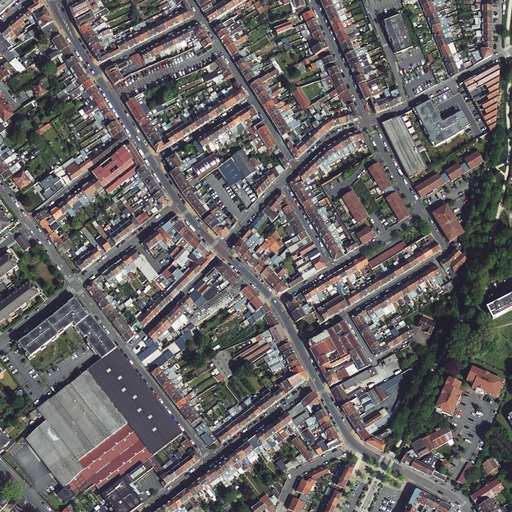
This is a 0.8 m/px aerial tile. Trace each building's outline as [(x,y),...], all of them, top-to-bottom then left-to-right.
[(0,0),(0,15),(15,2),(13,0),(0,0)] [(39,0),(37,0),(31,5),(32,7),(30,9),(28,8),(27,9),(32,14),(44,7),(39,0)] [(70,0),(67,2),(70,9),(87,0),(70,0)] [(94,0),(87,0),(70,9),(73,18),(90,10),(88,5),(91,4),(90,2),(95,0),(94,0)] [(95,1),(95,0),(90,2),(91,4),(88,5),(90,10),(98,7),(95,1)] [(177,5),(185,0),(184,0),(171,0),(167,3),(159,7),(160,10),(168,5),(170,8),(176,6),(177,5)] [(179,8),(182,7),(183,8),(188,5),(185,0),(177,5),(178,6),(179,8)] [(296,8),(296,9),(297,9),(298,13),(306,9),(302,0),(296,0),(293,1),(296,8)] [(332,0),(322,5),(324,10),(340,2),(339,0),(332,0)] [(437,0),(435,0),(422,6),(424,11),(434,7),(433,3),(438,1),(437,0)] [(213,6),(212,5),(209,1),(200,6),(204,11),(213,6)] [(228,11),(237,6),(234,1),(225,7),(228,11)] [(222,2),(214,7),(217,12),(225,7),(222,2)] [(340,2),(324,10),(327,16),(343,8),(340,2)] [(434,7),(424,11),(426,17),(446,9),(445,6),(443,7),(441,4),(434,7)] [(188,5),(183,8),(184,9),(189,18),(193,16),(194,14),(188,5)] [(257,10),(260,15),(262,13),(264,12),(264,13),(266,12),(262,7),(262,6),(257,10)] [(36,22),(48,15),(44,7),(32,14),(27,9),(22,13),(29,21),(32,24),(36,22)] [(105,9),(100,11),(98,7),(90,10),(73,18),(78,30),(92,22),(95,20),(110,13),(109,11),(108,12),(107,9),(105,9)] [(214,7),(204,13),(207,17),(217,12),(214,7)] [(220,16),(228,11),(225,7),(217,12),(220,16)] [(343,8),(327,16),(330,22),(350,12),(347,7),(343,8)] [(168,13),(170,16),(167,17),(172,27),(178,24),(173,14),(171,11),(170,8),(164,11),(166,14),(168,13)] [(189,18),(184,9),(179,11),(184,21),(189,18)] [(446,9),(426,17),(429,23),(444,16),(443,12),(447,10),(446,9)] [(179,11),(176,13),(173,14),(178,24),(184,21),(179,11)] [(217,12),(207,17),(210,22),(220,16),(217,12)] [(301,20),(303,21),(305,20),(307,23),(316,20),(312,12),(301,16),(300,18),(301,20)] [(353,18),(350,12),(330,22),(332,27),(348,20),(353,18)] [(29,21),(22,13),(15,19),(22,27),(24,25),(29,21)] [(41,29),(53,22),(48,15),(36,22),(39,26),(24,35),(23,33),(20,35),(17,37),(20,41),(22,43),(25,42),(24,41),(35,35),(42,31),(41,29)] [(398,16),(383,22),(385,27),(389,39),(390,39),(393,45),(392,45),(393,49),(395,49),(397,54),(411,49),(409,43),(410,43),(409,38),(408,38),(404,29),(405,29),(401,20),(400,21),(398,16)] [(429,23),(431,28),(439,24),(440,24),(447,22),(447,21),(451,20),(450,17),(445,19),(444,16),(429,23)] [(150,24),(151,26),(150,27),(154,36),(161,33),(156,23),(154,21),(152,17),(148,19),(150,24)] [(172,27),(167,17),(161,20),(166,30),(172,27)] [(231,18),(228,20),(224,23),(214,29),(218,34),(239,20),(237,18),(233,20),(231,18)] [(22,27),(15,19),(7,26),(14,34),(17,31),(22,27)] [(92,22),(78,30),(82,36),(104,23),(105,25),(107,24),(105,20),(103,21),(102,19),(94,25),(92,22)] [(244,24),(241,19),(239,20),(218,34),(221,39),(240,27),(244,24)] [(140,23),(142,26),(144,29),(149,39),(154,36),(150,27),(149,25),(146,20),(143,22),(140,23)] [(166,30),(161,20),(156,23),(161,33),(166,30)] [(222,20),(212,26),(214,29),(224,23),(222,20)] [(309,29),(318,25),(316,20),(307,23),(293,29),(294,31),(303,27),(304,28),(308,26),(309,29)] [(332,27),(335,33),(348,26),(347,24),(349,23),(350,23),(348,20),(332,27)] [(50,38),(59,32),(53,22),(41,29),(42,31),(47,40),(50,38)] [(107,24),(105,25),(104,23),(82,36),(87,43),(102,35),(100,31),(112,24),(110,22),(107,24)] [(142,26),(140,23),(135,26),(143,41),(149,39),(144,29),(140,31),(138,27),(142,26)] [(189,35),(190,34),(194,32),(195,33),(203,28),(200,24),(198,23),(186,29),(189,35)] [(275,33),(276,35),(277,36),(293,29),(291,23),(274,29),(274,30),(275,33)] [(354,24),(350,26),(348,26),(335,33),(337,39),(353,32),(352,29),(356,27),(354,24)] [(439,24),(431,28),(433,33),(449,27),(448,24),(440,27),(439,24)] [(308,36),(321,31),(318,25),(309,29),(305,30),(308,36)] [(14,34),(7,26),(3,30),(12,40),(16,36),(14,34)] [(133,30),(135,34),(132,35),(137,44),(143,41),(135,26),(129,28),(130,31),(133,30)] [(452,28),(451,26),(449,27),(433,33),(435,38),(453,30),(452,28)] [(239,31),(241,30),(240,27),(221,39),(226,47),(246,35),(245,32),(235,38),(233,35),(239,31)] [(198,38),(206,33),(203,28),(195,33),(192,35),(192,36),(190,37),(193,41),(194,40),(198,38)] [(189,35),(186,29),(181,32),(187,43),(190,49),(191,49),(189,43),(193,41),(190,37),(190,36),(189,35)] [(12,40),(3,30),(0,33),(0,34),(11,47),(15,44),(12,40)] [(102,35),(87,43),(90,49),(104,41),(107,39),(111,37),(112,37),(113,36),(111,30),(102,35)] [(353,32),(337,39),(340,44),(356,37),(354,35),(358,33),(357,30),(353,32)] [(454,32),(453,30),(435,38),(439,48),(451,43),(448,36),(452,34),(452,36),(456,34),(455,32),(454,32)] [(125,34),(125,35),(127,38),(132,47),(137,44),(132,35),(130,31),(129,32),(125,34)] [(309,39),(313,38),(314,40),(323,36),(321,31),(308,36),(306,37),(307,40),(309,39)] [(187,43),(181,32),(175,34),(181,46),(187,43)] [(209,38),(206,33),(198,38),(199,40),(196,43),(194,40),(193,41),(195,46),(209,38)] [(0,34),(0,55),(1,56),(2,57),(9,52),(7,50),(11,47),(0,34)] [(181,46),(175,34),(170,37),(176,49),(179,54),(184,52),(182,47),(181,46)] [(46,56),(47,55),(50,54),(66,43),(61,35),(51,41),(50,38),(47,40),(36,47),(44,60),(47,58),(46,56)] [(248,37),(246,35),(226,47),(231,56),(239,51),(235,45),(248,37)] [(313,47),(326,42),(323,36),(314,40),(305,44),(307,48),(310,46),(311,48),(313,47)] [(356,37),(340,44),(342,50),(358,43),(357,40),(360,39),(359,36),(356,37)] [(113,50),(109,51),(107,53),(104,48),(93,54),(96,57),(98,62),(102,62),(114,56),(121,53),(116,43),(114,39),(113,40),(111,37),(107,39),(109,43),(113,50)] [(176,49),(170,37),(164,40),(171,51),(173,56),(175,56),(172,50),(176,49)] [(132,47),(127,38),(121,41),(126,50),(132,47)] [(201,50),(212,43),(209,38),(195,46),(193,48),(195,51),(199,48),(201,50)] [(104,41),(90,49),(93,54),(104,48),(107,46),(109,43),(107,39),(104,41)] [(171,51),(164,40),(159,42),(166,55),(168,58),(169,58),(167,53),(171,51)] [(22,43),(20,41),(15,44),(11,47),(7,50),(9,52),(22,43)] [(126,50),(121,41),(116,43),(121,53),(126,50)] [(358,43),(342,50),(345,56),(362,48),(360,45),(362,44),(361,41),(358,43)] [(166,55),(159,42),(154,45),(158,53),(161,58),(166,55)] [(311,48),(308,49),(312,57),(328,47),(327,47),(327,46),(328,46),(326,42),(313,47),(311,48)] [(60,51),(68,47),(66,43),(50,54),(47,55),(46,56),(47,58),(44,60),(46,63),(62,53),(60,51)] [(452,43),(451,43),(439,48),(443,58),(453,54),(453,55),(456,53),(452,43)] [(158,53),(154,45),(149,47),(154,55),(158,53)] [(68,47),(60,51),(62,53),(65,59),(57,65),(51,69),(52,71),(74,57),(68,47)] [(154,55),(149,47),(145,50),(151,63),(152,65),(158,63),(154,55)] [(366,53),(363,47),(362,48),(345,56),(348,62),(363,55),(366,53)] [(488,54),(484,53),(484,54),(479,56),(478,52),(482,50),(482,48),(480,49),(476,50),(471,51),(472,54),(474,58),(476,64),(488,58),(488,54)] [(239,51),(231,56),(236,63),(246,57),(245,54),(242,49),(239,51)] [(492,49),(484,49),(484,53),(488,54),(488,58),(491,56),(493,53),(492,49)] [(151,63),(145,50),(140,52),(144,61),(147,60),(149,64),(151,63)] [(9,52),(2,57),(5,62),(16,76),(24,71),(22,68),(9,52)] [(323,55),(324,58),(317,61),(316,62),(311,64),(308,58),(297,65),(295,66),(299,75),(326,65),(335,61),(330,52),(323,55)] [(453,54),(443,58),(446,66),(455,62),(457,61),(459,60),(456,53),(453,55),(453,54)] [(253,58),(251,54),(246,57),(236,63),(239,68),(251,61),(250,60),(253,58)] [(350,67),(365,60),(363,55),(348,62),(350,67)] [(124,67),(135,61),(133,56),(105,70),(105,71),(108,76),(120,69),(124,67)] [(261,59),(259,56),(251,61),(239,68),(242,72),(257,65),(256,63),(261,59)] [(63,69),(65,72),(69,69),(79,63),(74,57),(52,71),(49,74),(50,75),(51,77),(63,69)] [(221,57),(210,64),(215,71),(226,64),(221,57)] [(365,60),(350,67),(352,72),(368,66),(365,60)] [(120,69),(108,76),(111,80),(121,74),(126,71),(137,66),(135,61),(124,67),(120,69)] [(335,61),(326,65),(328,70),(337,67),(335,61)] [(455,62),(446,66),(449,73),(457,70),(460,68),(459,65),(457,61),(455,62)] [(63,81),(82,69),(79,63),(69,69),(65,72),(62,75),(63,75),(63,76),(59,79),(62,82),(63,81)] [(209,78),(211,81),(218,76),(229,70),(226,64),(215,71),(208,75),(203,77),(205,80),(209,78)] [(451,77),(465,70),(462,64),(459,65),(460,68),(457,70),(449,73),(451,77)] [(482,71),(463,82),(468,92),(484,83),(499,75),(499,69),(496,64),(493,65),(482,71)] [(259,70),(260,69),(257,65),(242,72),(244,77),(259,70)] [(137,66),(126,71),(121,74),(111,80),(114,85),(124,79),(131,74),(137,72),(140,71),(140,70),(137,66)] [(352,72),(355,78),(370,72),(368,66),(352,72)] [(340,72),(337,67),(328,70),(320,73),(322,79),(325,78),(340,72)] [(67,87),(86,74),(82,69),(63,81),(67,87)] [(278,69),(277,70),(264,77),(250,86),(253,91),(262,85),(261,84),(271,77),(279,72),(278,69)] [(227,79),(233,76),(229,70),(218,76),(220,79),(216,82),(217,84),(222,82),(227,79)] [(250,86),(264,77),(259,70),(244,77),(250,86)] [(358,85),(362,83),(366,81),(369,80),(373,78),(374,78),(371,71),(370,72),(355,78),(358,85)] [(325,78),(328,84),(333,83),(336,89),(345,83),(340,72),(325,78)] [(72,92),(90,80),(86,74),(67,87),(64,88),(56,94),(60,99),(72,92)] [(483,116),(491,131),(495,129),(499,75),(484,83),(490,93),(486,95),(489,100),(481,104),(487,114),(483,116)] [(365,100),(369,98),(372,97),(376,95),(378,94),(381,93),(383,92),(382,90),(377,78),(374,80),(370,81),(367,82),(362,84),(359,86),(365,100)] [(81,94),(93,86),(90,80),(72,92),(74,95),(80,92),(81,94)] [(46,92),(39,81),(30,86),(36,94),(34,95),(37,99),(46,92)] [(226,82),(223,83),(231,95),(236,103),(241,100),(236,92),(233,94),(226,82)] [(233,84),(238,91),(236,92),(241,100),(245,98),(246,96),(237,82),(233,84)] [(270,84),(268,82),(262,85),(253,91),(257,96),(269,88),(268,85),(270,84)] [(339,95),(347,89),(345,83),(336,89),(339,95)] [(280,89),(276,84),(269,88),(257,96),(260,102),(278,90),(280,89)] [(84,100),(97,92),(93,86),(81,94),(84,100)] [(308,108),(312,105),(299,87),(290,90),(293,94),(296,99),(299,104),(302,108),(303,111),(305,109),(308,108)] [(383,92),(384,94),(385,96),(390,107),(395,105),(389,91),(388,87),(382,90),(383,92)] [(397,88),(389,91),(395,105),(402,102),(397,88)] [(339,95),(341,100),(343,99),(345,104),(348,106),(354,103),(347,89),(339,95)] [(224,90),(221,91),(226,98),(231,106),(236,103),(231,95),(228,97),(224,90)] [(277,94),(280,93),(278,90),(260,102),(263,106),(276,98),(279,96),(277,94)] [(218,91),(216,92),(217,94),(227,109),(231,106),(226,98),(224,100),(219,93),(218,91)] [(78,107),(83,103),(85,106),(100,97),(97,92),(84,100),(82,101),(76,105),(78,107)] [(125,103),(135,118),(149,111),(145,105),(145,104),(141,97),(146,95),(144,93),(139,95),(125,103)] [(210,94),(212,97),(216,104),(222,112),(227,109),(217,94),(213,96),(211,94),(210,94)] [(378,94),(376,95),(372,97),(379,112),(385,109),(380,98),(378,94)] [(390,107),(385,96),(380,98),(385,109),(390,107)] [(86,112),(103,102),(100,97),(85,106),(81,109),(84,114),(86,112)] [(379,112),(372,97),(369,98),(376,113),(379,112)] [(266,111),(279,103),(276,98),(263,106),(266,111)] [(214,106),(209,99),(207,100),(217,116),(222,112),(216,104),(214,106)] [(342,101),(345,107),(347,106),(353,121),(359,119),(360,117),(354,103),(348,106),(345,104),(343,99),(341,100),(342,101)] [(31,102),(23,107),(26,111),(36,104),(34,100),(31,102)] [(217,116),(207,100),(202,103),(212,119),(217,116)] [(430,100),(414,109),(429,137),(428,138),(432,144),(434,142),(436,146),(456,135),(456,134),(463,130),(463,129),(469,125),(461,111),(454,115),(455,115),(450,117),(446,120),(442,122),(439,115),(438,116),(436,112),(437,112),(430,100)] [(195,102),(196,105),(198,106),(207,122),(212,119),(202,103),(200,105),(197,101),(195,102)] [(285,106),(282,101),(279,103),(266,111),(269,116),(285,106)] [(9,104),(6,106),(3,102),(0,104),(0,114),(11,107),(9,104)] [(90,112),(92,115),(94,114),(106,106),(103,102),(86,112),(87,114),(90,112)] [(96,120),(110,111),(106,106),(94,114),(96,116),(90,120),(91,121),(89,122),(90,124),(93,122),(96,120)] [(152,109),(149,111),(135,118),(137,122),(154,114),(158,112),(161,111),(159,106),(155,108),(155,107),(152,109)] [(194,106),(192,108),(193,109),(202,125),(207,122),(198,106),(195,108),(194,106)] [(252,107),(249,106),(246,108),(252,118),(257,114),(252,107)] [(272,120),(288,111),(285,106),(269,116),(272,120)] [(347,106),(345,107),(341,109),(347,122),(353,121),(347,106)] [(10,112),(13,110),(11,107),(0,114),(0,122),(1,124),(4,122),(13,115),(10,112)] [(190,111),(187,107),(185,108),(198,128),(202,125),(193,109),(190,111)] [(326,107),(324,108),(324,109),(335,126),(340,124),(334,111),(331,112),(330,111),(329,111),(327,107),(326,107)] [(183,110),(185,113),(183,115),(193,130),(198,128),(185,108),(183,110)] [(252,118),(246,108),(240,112),(251,128),(254,126),(249,120),(252,118)] [(303,111),(305,113),(308,118),(320,137),(325,133),(313,116),(311,117),(310,115),(309,115),(305,109),(303,111)] [(322,111),(326,118),(323,120),(329,130),(335,126),(324,109),(322,111)] [(347,122),(341,109),(334,111),(340,124),(347,122)] [(99,125),(113,116),(110,111),(96,120),(93,122),(96,127),(98,126),(99,125)] [(275,125),(291,115),(288,111),(272,120),(275,125)] [(251,128),(240,112),(235,115),(241,125),(243,127),(245,126),(247,128),(251,135),(254,133),(251,128)] [(315,113),(312,114),(313,116),(325,133),(329,130),(323,120),(318,113),(315,114),(315,113)] [(391,120),(382,123),(409,178),(426,167),(418,152),(424,149),(406,117),(408,116),(407,113),(401,116),(391,120)] [(153,116),(155,115),(154,114),(137,122),(141,128),(153,119),(153,118),(154,117),(153,116)] [(179,117),(178,118),(181,121),(188,133),(193,130),(183,115),(179,117)] [(241,125),(235,115),(230,118),(239,133),(241,132),(238,127),(241,125)] [(291,115),(275,125),(278,130),(294,120),(291,115)] [(98,126),(99,128),(101,131),(116,122),(113,116),(99,125),(98,126)] [(157,119),(156,118),(153,119),(141,128),(144,133),(157,124),(154,121),(157,119)] [(239,133),(230,118),(224,122),(233,135),(235,133),(236,135),(239,133)] [(300,123),(297,118),(294,120),(278,130),(281,136),(287,132),(293,128),(299,124),(300,123)] [(306,120),(310,127),(308,128),(316,141),(320,137),(308,118),(306,120)] [(176,119),(175,120),(174,121),(184,136),(188,133),(181,121),(179,123),(176,119)] [(171,122),(170,123),(172,127),(179,139),(184,136),(174,121),(171,122)] [(265,126),(262,121),(257,124),(254,126),(251,128),(254,133),(265,126)] [(90,140),(100,134),(101,137),(119,126),(116,122),(101,131),(98,132),(89,138),(90,140)] [(159,127),(157,124),(144,133),(147,137),(160,129),(163,127),(161,124),(160,122),(158,123),(160,126),(159,127)] [(233,135),(224,122),(220,125),(229,138),(233,135)] [(40,131),(48,126),(47,123),(38,128),(40,131)] [(300,123),(299,124),(301,127),(307,136),(312,144),(316,141),(308,128),(306,129),(302,123),(300,123)] [(168,124),(167,125),(165,126),(175,142),(179,139),(172,127),(170,128),(168,124)] [(293,128),(295,131),(297,135),(307,149),(312,144),(307,136),(303,139),(300,134),(298,135),(296,131),(301,127),(299,124),(293,128)] [(229,138),(220,125),(216,127),(224,141),(229,138)] [(101,137),(100,138),(103,143),(122,131),(119,126),(101,137)] [(160,129),(164,134),(167,139),(171,145),(175,142),(165,126),(163,127),(160,129)] [(252,140),(267,130),(265,126),(254,133),(251,135),(249,136),(252,140)] [(224,141),(216,127),(212,130),(222,146),(224,144),(222,142),(224,141)] [(295,136),(299,142),(295,146),(301,154),(307,149),(297,135),(295,131),(293,128),(287,132),(289,135),(293,132),(295,136)] [(150,142),(164,134),(160,129),(147,137),(150,142)] [(222,146),(212,130),(206,134),(213,145),(216,149),(219,147),(220,150),(221,149),(222,151),(224,150),(222,146)] [(255,144),(270,135),(267,130),(252,140),(249,142),(252,146),(255,144)] [(110,144),(109,145),(113,150),(127,138),(122,131),(103,143),(86,153),(86,154),(88,157),(94,152),(101,148),(104,146),(107,144),(109,143),(110,144)] [(369,148),(358,131),(352,132),(361,145),(363,144),(365,147),(366,147),(367,149),(369,148)] [(361,145),(352,132),(346,134),(352,143),(355,142),(358,147),(359,149),(362,147),(361,145)] [(153,147),(167,139),(164,134),(150,142),(153,147)] [(213,145),(206,134),(201,137),(210,150),(212,149),(210,147),(213,145)] [(352,143),(346,134),(341,137),(349,150),(352,148),(354,150),(356,149),(352,143)] [(258,148),(273,139),(270,135),(255,144),(257,149),(258,148)] [(289,135),(283,139),(295,157),(298,158),(301,154),(295,146),(289,135)] [(210,150),(201,137),(197,140),(204,151),(206,150),(210,156),(213,154),(210,150)] [(349,150),(341,137),(336,141),(342,149),(344,153),(346,151),(347,151),(349,150)] [(153,147),(156,152),(158,152),(171,145),(167,139),(153,147)] [(273,145),(276,143),(273,139),(258,148),(261,152),(264,151),(273,145)] [(204,151),(197,140),(192,142),(200,154),(204,151)] [(344,153),(342,149),(336,141),(331,144),(336,152),(338,156),(341,154),(342,154),(344,156),(345,155),(344,153)] [(145,166),(129,142),(91,172),(95,177),(103,186),(108,194),(126,180),(145,166)] [(107,144),(104,146),(101,148),(106,155),(113,150),(109,145),(108,145),(107,144)] [(331,144),(327,146),(326,147),(334,159),(337,157),(338,156),(336,152),(331,144)] [(334,159),(326,147),(321,151),(327,160),(328,162),(334,159)] [(106,155),(101,148),(94,152),(99,160),(106,155)] [(288,163),(279,148),(273,152),(280,164),(274,167),(279,175),(288,167),(288,163)] [(233,155),(231,156),(232,157),(244,176),(245,177),(247,176),(249,174),(262,193),(266,188),(255,171),(256,171),(249,160),(248,158),(246,156),(246,155),(244,152),(243,152),(242,149),(238,152),(233,155)] [(8,155),(11,153),(10,150),(4,155),(0,157),(0,164),(10,157),(8,155)] [(321,151),(318,154),(317,155),(325,170),(327,169),(327,168),(326,163),(328,162),(327,160),(321,151)] [(99,160),(94,152),(88,157),(93,165),(99,160)] [(0,170),(17,157),(14,153),(10,157),(0,164),(0,170)] [(432,177),(423,182),(414,187),(420,197),(425,194),(426,195),(430,193),(433,191),(432,190),(437,187),(446,182),(449,180),(450,181),(456,178),(466,172),(475,167),(482,163),(476,153),(469,157),(463,160),(464,163),(461,165),(458,166),(457,164),(451,168),(444,172),(445,173),(441,174),(438,176),(437,174),(432,177)] [(83,156),(76,161),(83,172),(93,165),(88,157),(86,154),(83,156)] [(181,163),(175,154),(165,160),(173,171),(195,157),(196,156),(195,154),(188,158),(188,157),(182,161),(182,162),(181,163)] [(210,156),(208,157),(198,163),(189,169),(193,176),(178,186),(182,193),(190,187),(193,185),(198,181),(217,168),(220,166),(217,161),(213,155),(213,154),(210,156)] [(325,170),(317,155),(312,160),(321,174),(322,176),(325,175),(323,171),(325,170)] [(20,158),(18,156),(17,157),(0,170),(0,174),(1,175),(15,165),(15,164),(14,162),(20,158)] [(72,180),(83,172),(76,161),(73,157),(63,165),(72,180)] [(189,169),(198,163),(195,157),(173,171),(169,173),(173,179),(189,169)] [(224,163),(220,166),(217,168),(231,187),(239,180),(241,183),(243,186),(245,188),(246,190),(248,193),(250,195),(245,198),(248,203),(251,206),(258,198),(254,192),(253,190),(251,187),(250,185),(248,183),(247,181),(246,180),(245,177),(244,176),(232,157),(230,159),(224,163)] [(249,160),(256,171),(255,171),(266,188),(270,184),(254,160),(253,158),(251,159),(249,160)] [(256,159),(254,160),(270,184),(275,179),(279,175),(274,167),(269,170),(267,167),(264,169),(260,163),(259,163),(256,159)] [(321,174),(312,160),(307,164),(314,175),(316,178),(321,174)] [(381,167),(378,162),(368,168),(382,191),(384,190),(388,197),(386,198),(400,221),(410,215),(407,210),(408,209),(404,202),(403,203),(385,174),(387,174),(382,167),(381,167)] [(314,175),(307,164),(303,169),(308,177),(310,176),(314,182),(317,180),(316,178),(314,175)] [(5,181),(19,170),(15,165),(1,175),(5,181)] [(124,189),(148,171),(145,166),(126,180),(127,182),(122,187),(124,189)] [(189,169),(173,179),(178,186),(193,176),(189,169)] [(308,177),(303,169),(298,174),(301,178),(301,180),(303,182),(305,180),(306,179),(309,183),(311,181),(308,177)] [(57,176),(53,170),(39,181),(45,191),(43,192),(47,198),(64,186),(59,179),(57,176)] [(30,181),(23,171),(13,179),(20,189),(30,181)] [(134,188),(151,175),(148,171),(124,189),(121,191),(123,194),(133,186),(134,188)] [(247,181),(248,183),(250,185),(251,187),(253,190),(254,192),(258,198),(262,193),(249,174),(247,176),(250,179),(247,181)] [(299,179),(301,178),(298,174),(290,182),(290,184),(291,187),(299,183),(297,180),(299,179)] [(141,191),(154,180),(151,175),(134,188),(130,191),(133,194),(140,189),(141,191)] [(103,186),(95,177),(89,181),(95,189),(97,191),(103,186)] [(145,196),(158,186),(154,180),(141,191),(145,196)] [(300,180),(301,181),(299,183),(291,187),(295,193),(308,185),(305,180),(303,182),(301,180),(300,180)] [(89,194),(95,189),(89,181),(81,188),(90,199),(91,202),(96,198),(94,196),(91,198),(89,194)] [(311,191),(309,186),(308,185),(295,193),(298,198),(311,191)] [(149,200),(161,191),(158,186),(145,196),(143,198),(145,200),(142,202),(144,204),(149,200)] [(190,187),(182,193),(187,199),(195,193),(190,187)] [(90,199),(81,188),(74,193),(83,205),(87,203),(85,201),(87,200),(88,201),(90,199)] [(351,190),(341,196),(357,222),(367,216),(351,190)] [(147,210),(165,196),(161,191),(149,200),(151,203),(143,209),(145,211),(147,210)] [(198,191),(195,193),(187,199),(189,202),(194,209),(196,211),(205,205),(206,204),(200,197),(202,195),(198,191)] [(286,196),(283,192),(281,191),(273,200),(279,204),(282,201),(286,196)] [(301,204),(315,197),(311,191),(298,198),(301,204)] [(74,212),(83,205),(74,193),(65,200),(74,212)] [(167,204),(168,201),(165,196),(147,210),(148,212),(151,210),(155,214),(167,204)] [(286,196),(282,201),(283,204),(280,206),(282,209),(282,210),(290,204),(286,196)] [(305,210),(318,202),(315,197),(301,204),(305,210)] [(117,205),(123,212),(124,214),(136,229),(141,225),(136,219),(134,216),(132,214),(128,209),(124,204),(120,199),(118,201),(116,203),(117,205)] [(74,212),(65,200),(57,206),(63,214),(67,211),(71,216),(73,214),(74,215),(75,214),(74,212)] [(279,204),(273,200),(267,206),(274,211),(277,208),(280,211),(282,209),(280,206),(279,204)] [(308,215),(321,208),(318,202),(305,210),(308,215)] [(205,205),(196,211),(200,218),(214,206),(212,204),(207,208),(205,205)] [(285,215),(294,210),(290,204),(282,210),(285,215)] [(446,204),(431,213),(437,223),(438,223),(439,225),(439,226),(440,227),(440,228),(441,228),(441,229),(442,230),(443,232),(449,241),(463,233),(459,225),(446,204)] [(5,210),(2,205),(0,206),(0,235),(0,236),(8,230),(11,233),(17,228),(14,224),(13,225),(12,226),(5,217),(6,216),(7,215),(5,212),(5,210)] [(57,206),(49,212),(51,214),(56,220),(58,223),(65,217),(63,214),(57,206)] [(218,210),(216,209),(214,206),(200,218),(202,219),(206,223),(208,225),(219,216),(221,216),(222,214),(218,210)] [(274,211),(267,206),(264,209),(275,219),(278,215),(277,214),(274,211)] [(311,221),(325,213),(321,208),(308,215),(311,221)] [(264,209),(263,210),(262,212),(267,217),(269,219),(272,223),(275,219),(264,209)] [(48,216),(43,210),(34,217),(39,224),(45,219),(48,216)] [(289,222),(298,217),(294,210),(285,215),(289,222)] [(150,218),(145,212),(141,214),(136,219),(141,225),(150,218)] [(258,229),(267,217),(262,212),(252,224),(258,229)] [(314,227),(328,219),(325,213),(311,221),(314,227)] [(50,219),(47,221),(45,219),(39,224),(43,230),(50,225),(53,222),(56,220),(51,214),(48,216),(50,219)] [(136,229),(124,214),(119,218),(131,233),(136,229)] [(6,216),(5,217),(12,226),(13,225),(6,216)] [(116,218),(117,219),(114,222),(126,237),(131,233),(119,218),(118,216),(116,218)] [(181,221),(178,217),(176,216),(162,227),(166,233),(181,221)] [(219,216),(208,225),(212,230),(222,223),(224,221),(219,216)] [(237,223),(232,216),(227,219),(234,226),(237,223)] [(302,224),(298,217),(289,222),(294,229),(302,224)] [(224,221),(226,223),(224,225),(222,223),(212,230),(221,238),(223,238),(234,226),(227,219),(224,221)] [(318,232),(331,224),(328,219),(314,227),(318,232)] [(111,222),(115,227),(112,229),(121,240),(126,237),(114,222),(113,220),(111,222)] [(181,221),(166,233),(172,240),(186,227),(181,221)] [(258,229),(252,224),(247,229),(253,234),(256,232),(255,232),(258,229)] [(306,231),(302,224),(294,229),(298,236),(306,231)] [(321,238),(334,230),(331,224),(318,232),(321,238)] [(54,231),(50,225),(43,230),(48,236),(54,231)] [(110,231),(107,233),(111,237),(111,238),(116,244),(121,240),(112,229),(110,225),(107,227),(110,231)] [(350,233),(351,235),(353,238),(355,241),(358,246),(378,234),(373,226),(370,228),(368,226),(356,233),(354,230),(350,233)] [(172,240),(166,233),(162,227),(156,232),(167,245),(168,244),(171,241),(172,240)] [(175,245),(189,231),(186,227),(172,240),(171,241),(175,244),(175,245)] [(239,239),(243,241),(246,238),(248,240),(253,234),(247,229),(239,239)] [(261,275),(268,267),(266,265),(269,261),(268,261),(270,259),(274,262),(279,256),(276,253),(281,245),(285,243),(280,236),(276,230),(260,248),(247,262),(250,265),(261,275)] [(324,243),(338,235),(334,230),(321,238),(324,243)] [(52,242),(59,237),(54,231),(48,236),(52,242)] [(184,244),(193,235),(189,231),(175,245),(175,244),(167,252),(167,253),(171,257),(180,248),(179,247),(181,245),(184,244)] [(297,243),(309,236),(306,231),(298,236),(294,238),(297,243)] [(61,240),(59,237),(52,242),(57,248),(61,245),(66,241),(70,238),(65,232),(63,234),(65,236),(61,240)] [(167,245),(156,232),(152,235),(160,246),(163,249),(167,245)] [(343,240),(339,234),(338,235),(324,243),(328,249),(341,241),(343,240)] [(160,246),(152,235),(147,239),(155,250),(160,246)] [(189,257),(202,244),(193,235),(184,244),(181,245),(179,247),(180,248),(171,257),(175,261),(178,258),(184,264),(184,263),(188,259),(189,257)] [(17,241),(26,253),(32,248),(23,236),(17,241)] [(291,254),(312,242),(309,236),(297,243),(288,248),(291,254)] [(111,238),(111,237),(106,241),(111,248),(116,244),(111,238)] [(246,238),(243,241),(239,239),(232,247),(232,249),(236,252),(248,240),(246,238)] [(86,242),(88,244),(86,246),(96,260),(101,256),(89,239),(86,242)] [(106,241),(104,239),(99,243),(106,252),(111,248),(106,241)] [(155,250),(147,239),(143,242),(149,250),(150,249),(156,256),(159,254),(155,250)] [(430,241),(426,243),(433,254),(438,251),(436,248),(438,246),(434,239),(430,241)] [(252,242),(251,243),(248,240),(236,252),(242,258),(257,241),(255,240),(252,242)] [(260,241),(258,240),(257,241),(242,258),(247,262),(260,248),(257,245),(261,241),(260,240),(260,241)] [(340,249),(344,247),(341,241),(328,249),(331,255),(340,249)] [(346,246),(345,247),(346,250),(348,253),(358,246),(355,241),(346,246)] [(404,241),(368,263),(372,269),(379,265),(381,264),(381,263),(386,260),(393,256),(396,254),(401,252),(405,249),(407,248),(404,241)] [(291,254),(290,256),(297,267),(295,269),(297,272),(300,275),(303,280),(317,271),(310,259),(307,253),(316,248),(312,242),(291,254)] [(425,248),(421,251),(426,259),(433,254),(426,243),(423,245),(425,248)] [(197,256),(206,247),(202,244),(189,257),(192,261),(193,260),(197,256)] [(411,251),(419,263),(426,259),(421,251),(417,245),(414,247),(413,244),(410,246),(412,250),(411,251)] [(86,246),(85,245),(80,249),(92,263),(96,260),(86,246)] [(472,248),(466,246),(465,247),(462,256),(465,259),(467,261),(472,248)] [(66,252),(63,247),(58,251),(61,256),(66,252)] [(76,248),(78,251),(75,253),(87,267),(92,263),(80,249),(78,247),(76,248)] [(202,261),(211,252),(206,247),(197,256),(200,260),(202,261)] [(310,259),(319,254),(316,248),(307,253),(310,259)] [(462,256),(455,248),(445,258),(454,272),(464,263),(465,259),(462,256)] [(0,277),(0,278),(2,281),(7,287),(13,282),(6,273),(16,265),(10,257),(13,255),(8,249),(5,251),(6,252),(7,254),(0,258),(0,277)] [(331,255),(333,259),(336,259),(348,253),(346,250),(342,252),(340,249),(331,255)] [(133,250),(127,255),(137,267),(150,284),(155,280),(157,278),(151,270),(150,271),(139,257),(133,250)] [(71,252),(74,256),(71,258),(82,271),(87,267),(75,253),(74,251),(71,252)] [(419,263),(411,251),(408,253),(409,254),(404,257),(406,260),(411,268),(419,263)] [(214,257),(214,255),(211,252),(202,261),(200,260),(196,265),(201,270),(214,257)] [(325,264),(319,254),(310,259),(317,271),(324,267),(325,264)] [(137,267),(127,255),(121,260),(127,268),(130,272),(137,267)] [(368,263),(363,255),(357,258),(363,268),(366,266),(370,273),(373,271),(372,269),(368,263)] [(142,259),(140,256),(139,257),(150,271),(151,270),(144,262),(145,261),(143,258),(142,259)] [(274,262),(269,267),(268,267),(261,275),(266,280),(276,270),(279,267),(285,261),(279,256),(274,262)] [(184,264),(178,258),(175,261),(181,266),(184,264)] [(363,268),(357,258),(352,262),(358,271),(361,269),(364,274),(366,273),(363,268)] [(454,272),(445,258),(440,261),(449,276),(451,275),(453,279),(457,284),(458,278),(454,272)] [(127,268),(121,260),(115,265),(121,272),(127,268)] [(411,268),(406,260),(399,264),(404,272),(411,268)] [(173,263),(172,264),(180,272),(190,281),(195,275),(189,268),(184,264),(181,266),(175,261),(173,263)] [(393,263),(395,267),(391,269),(396,277),(404,272),(399,264),(397,261),(393,263)] [(225,265),(223,262),(219,262),(201,280),(206,284),(225,265)] [(358,271),(352,262),(347,265),(352,274),(355,272),(359,279),(360,278),(362,277),(360,274),(358,271)] [(196,265),(194,263),(189,268),(195,275),(201,270),(196,265)] [(381,267),(382,269),(384,273),(389,281),(396,277),(391,269),(388,271),(385,267),(384,268),(381,263),(381,264),(379,265),(381,267)] [(180,272),(172,264),(166,269),(174,276),(177,280),(184,287),(190,281),(180,272)] [(441,273),(435,264),(430,267),(436,277),(439,282),(439,283),(441,282),(442,283),(443,282),(439,275),(441,273)] [(121,272),(115,265),(108,270),(114,277),(117,275),(119,277),(120,276),(123,280),(125,278),(121,272)] [(225,265),(206,284),(210,288),(219,279),(229,268),(225,265)] [(352,274),(347,265),(342,268),(351,282),(353,280),(352,278),(354,277),(352,274)] [(286,273),(279,267),(276,270),(283,276),(286,273)] [(436,277),(430,267),(424,271),(430,280),(433,285),(439,282),(436,277)] [(227,282),(236,275),(229,268),(219,279),(223,284),(227,281),(227,282)] [(351,282),(342,268),(337,271),(342,280),(345,279),(346,281),(349,285),(352,284),(351,282)] [(174,276),(166,269),(160,274),(166,280),(172,286),(174,283),(177,280),(174,276)] [(108,270),(102,275),(105,278),(107,282),(108,283),(111,281),(114,285),(118,282),(114,277),(108,270)] [(284,278),(283,276),(276,270),(266,280),(275,289),(283,281),(284,279),(284,278)] [(342,280),(337,271),(331,274),(337,283),(338,285),(341,290),(344,288),(342,284),(344,283),(344,282),(342,280)] [(371,274),(374,279),(371,281),(376,289),(382,286),(377,278),(373,271),(370,273),(367,274),(368,276),(371,274)] [(430,280),(424,271),(419,274),(425,283),(429,289),(432,287),(428,282),(430,280)] [(384,273),(377,278),(382,286),(389,281),(384,273)] [(160,274),(157,278),(155,280),(161,286),(162,285),(166,280),(160,274)] [(337,283),(331,274),(326,277),(333,287),(335,286),(334,284),(337,283)] [(364,276),(366,279),(364,281),(371,293),(376,289),(371,281),(368,276),(367,274),(364,276)] [(425,283),(419,274),(414,277),(420,286),(424,292),(427,291),(423,285),(425,283)] [(100,278),(98,280),(97,279),(87,287),(86,289),(88,291),(98,283),(105,278),(102,275),(99,277),(100,278)] [(220,292),(240,278),(236,275),(227,282),(227,281),(223,284),(218,287),(219,289),(218,289),(220,292)] [(296,284),(303,280),(300,275),(296,278),(295,277),(291,280),(296,284)] [(333,287),(326,277),(321,280),(328,291),(333,288),(333,287)] [(361,282),(362,284),(360,286),(366,296),(371,293),(364,281),(362,277),(360,278),(362,282),(361,282)] [(420,286),(414,277),(409,280),(415,290),(418,296),(421,294),(418,288),(420,286)] [(231,299),(249,286),(240,278),(220,292),(212,298),(198,308),(196,309),(193,311),(199,319),(201,322),(231,299)] [(223,284),(219,279),(210,288),(212,292),(209,293),(212,297),(211,297),(212,298),(220,292),(218,289),(219,289),(218,287),(223,284)] [(177,280),(174,283),(172,286),(178,292),(184,287),(177,280)] [(210,288),(206,284),(201,280),(194,287),(195,289),(202,296),(210,288)] [(328,291),(321,280),(316,283),(323,294),(328,291)] [(415,290),(409,280),(403,284),(409,293),(415,302),(417,300),(416,297),(412,291),(415,290)] [(31,302),(30,301),(29,300),(38,293),(39,294),(39,296),(43,293),(38,287),(35,289),(29,281),(18,289),(14,283),(8,288),(10,291),(12,294),(21,306),(20,307),(23,310),(28,306),(28,305),(31,302)] [(291,288),(286,283),(283,281),(275,289),(278,293),(281,293),(291,288)] [(354,282),(356,286),(354,287),(361,299),(366,296),(360,286),(359,284),(356,281),(354,282)] [(98,283),(88,291),(93,298),(103,290),(100,285),(98,283)] [(323,294),(316,283),(311,286),(318,297),(323,295),(323,294)] [(349,285),(352,289),(349,291),(356,302),(361,299),(354,287),(352,284),(349,285)] [(409,293),(403,284),(398,287),(404,296),(407,302),(410,301),(407,294),(409,293)] [(338,285),(335,287),(340,296),(347,307),(351,305),(341,290),(338,285)] [(172,286),(169,289),(166,291),(173,298),(178,292),(172,286)] [(245,297),(244,296),(246,294),(247,295),(253,290),(249,286),(231,299),(235,305),(245,297)] [(318,297),(311,286),(306,290),(311,298),(313,297),(314,298),(312,300),(313,301),(318,298),(318,297)] [(404,296),(398,287),(392,291),(398,300),(402,306),(405,304),(401,298),(404,296)] [(341,290),(351,305),(356,302),(349,291),(347,293),(346,291),(344,288),(341,290)] [(202,296),(195,289),(193,292),(199,298),(202,296)] [(103,290),(93,298),(98,304),(108,296),(103,290)] [(245,304),(258,294),(253,290),(247,295),(246,294),(244,296),(245,297),(235,305),(238,309),(241,307),(245,304)] [(311,298),(306,290),(301,292),(305,298),(308,303),(310,302),(313,301),(312,300),(310,301),(309,299),(311,298)] [(10,291),(2,297),(4,300),(5,299),(14,311),(15,311),(17,314),(23,310),(20,307),(21,306),(12,294),(10,291)] [(166,291),(165,293),(160,297),(167,304),(173,298),(166,291)] [(398,300),(392,291),(387,294),(396,309),(399,307),(396,302),(398,300)] [(199,298),(193,292),(190,294),(197,301),(199,298)] [(301,298),(299,299),(296,295),(286,301),(286,305),(288,309),(301,301),(305,298),(301,292),(298,294),(301,298)] [(511,292),(511,293),(508,294),(509,296),(496,303),(495,302),(491,304),(492,305),(486,308),(491,319),(511,308),(511,292)] [(5,299),(4,300),(2,297),(0,294),(0,322),(6,318),(7,319),(8,320),(11,318),(13,318),(17,314),(15,311),(14,311),(5,299)] [(197,301),(190,294),(188,297),(194,304),(197,301)] [(267,304),(260,296),(258,294),(245,304),(253,314),(267,304)] [(396,309),(387,294),(381,297),(387,307),(391,312),(396,309)] [(188,297),(186,295),(182,299),(191,309),(194,307),(196,309),(198,308),(194,304),(188,297)] [(108,296),(98,304),(103,310),(114,302),(109,296),(108,296)] [(323,306),(330,318),(347,307),(340,296),(333,300),(328,303),(323,306)] [(75,297),(46,320),(58,335),(74,323),(80,331),(94,320),(90,314),(89,315),(75,297)] [(167,304),(160,297),(155,303),(161,310),(167,304)] [(387,307),(381,297),(376,301),(384,313),(385,315),(388,314),(384,309),(387,307)] [(137,299),(141,303),(140,304),(143,308),(146,305),(140,299),(138,298),(137,299)] [(191,309),(182,299),(179,302),(190,314),(193,311),(191,309)] [(301,301),(288,309),(291,314),(303,306),(302,304),(301,305),(300,303),(301,302),(301,301)] [(384,313),(376,301),(370,305),(377,317),(384,313)] [(114,302),(103,310),(108,317),(119,308),(114,302)] [(190,314),(179,302),(175,306),(183,314),(184,315),(187,313),(188,315),(190,314)] [(303,306),(291,314),(296,323),(314,312),(315,311),(310,302),(308,303),(303,306)] [(135,307),(133,304),(132,303),(127,308),(127,310),(128,311),(130,312),(135,307)] [(161,310),(155,303),(149,309),(156,315),(161,310)] [(261,318),(271,311),(267,304),(253,314),(252,315),(256,321),(261,318)] [(119,308),(108,317),(113,323),(123,315),(120,311),(125,307),(123,305),(119,308)] [(377,317),(370,305),(364,308),(369,316),(370,317),(372,320),(377,317)] [(183,314),(175,306),(171,310),(179,318),(183,314)] [(323,306),(315,311),(314,312),(319,320),(317,322),(318,325),(330,318),(323,306)] [(368,316),(369,316),(364,308),(352,315),(352,317),(355,322),(367,315),(368,316)] [(150,321),(156,315),(149,309),(143,314),(150,321)] [(179,318),(171,310),(167,314),(175,322),(177,325),(181,320),(179,318)] [(128,311),(127,312),(123,315),(113,323),(118,330),(125,324),(123,320),(131,314),(130,312),(128,311)] [(135,321),(137,323),(139,322),(144,327),(150,321),(143,314),(140,311),(134,317),(136,319),(135,321)] [(261,318),(263,321),(266,319),(272,327),(279,324),(271,311),(261,318)] [(175,322),(167,314),(163,318),(171,326),(175,322)] [(188,315),(185,316),(192,323),(194,321),(188,315)] [(367,315),(355,322),(358,327),(366,322),(364,320),(370,317),(369,316),(368,316),(367,315)] [(436,323),(422,316),(417,326),(425,330),(424,331),(431,334),(436,323)] [(171,326),(163,318),(159,322),(167,330),(171,326)] [(46,320),(18,341),(30,356),(58,335),(46,320)] [(116,347),(94,320),(80,331),(101,359),(116,347)] [(310,349),(316,360),(331,352),(333,356),(331,357),(333,360),(339,357),(348,352),(360,345),(345,320),(327,331),(331,338),(310,349)] [(369,321),(369,320),(366,322),(358,327),(360,332),(368,327),(367,325),(373,322),(372,320),(369,321)] [(129,325),(128,326),(125,324),(118,330),(122,336),(130,330),(133,327),(136,324),(137,323),(135,321),(130,327),(129,325)] [(404,321),(399,323),(399,324),(408,338),(412,335),(404,321)] [(139,322),(137,323),(136,324),(141,330),(144,327),(139,322)] [(167,330),(159,322),(155,326),(162,335),(167,330)] [(259,334),(256,335),(258,340),(257,340),(260,345),(262,344),(266,341),(268,344),(285,334),(279,324),(272,327),(263,332),(259,334)] [(399,324),(395,327),(396,329),(403,341),(408,338),(399,324)] [(372,326),(372,325),(368,327),(360,332),(363,337),(376,330),(377,331),(378,330),(377,328),(375,325),(372,326)] [(162,335),(155,326),(151,330),(160,341),(164,337),(162,335)] [(135,330),(133,327),(130,330),(122,336),(128,342),(138,333),(135,330)] [(403,341),(396,329),(391,332),(399,343),(403,341)] [(151,330),(147,334),(147,335),(150,338),(152,341),(154,343),(157,340),(160,344),(162,343),(160,341),(151,330)] [(180,337),(183,340),(184,341),(193,334),(189,330),(185,333),(180,337)] [(378,330),(377,331),(376,330),(363,337),(366,341),(377,335),(378,336),(381,335),(378,330)] [(310,349),(331,338),(327,331),(309,341),(308,344),(310,349)] [(399,343),(391,332),(387,335),(394,346),(399,343)] [(287,338),(285,334),(268,344),(271,349),(277,345),(277,344),(287,338)] [(383,334),(381,335),(384,340),(387,345),(390,349),(394,346),(387,335),(384,336),(383,334)] [(381,335),(378,336),(377,335),(366,341),(369,346),(380,340),(381,341),(384,340),(381,335)] [(176,340),(175,341),(177,345),(180,348),(182,351),(184,349),(188,346),(186,343),(184,341),(183,340),(180,337),(176,340)] [(145,342),(147,345),(149,347),(146,350),(143,352),(141,354),(138,356),(143,362),(145,360),(148,358),(151,355),(154,353),(156,351),(159,349),(154,343),(152,341),(150,338),(145,342)] [(269,354),(289,343),(287,338),(277,344),(277,345),(271,349),(265,353),(267,355),(269,354)] [(384,340),(381,341),(380,340),(369,346),(372,351),(383,345),(384,347),(387,345),(384,340)] [(230,357),(238,370),(248,363),(265,353),(271,349),(268,344),(266,341),(262,344),(260,345),(255,348),(252,343),(230,357)] [(267,363),(293,350),(289,343),(269,354),(267,355),(270,358),(266,360),(267,363)] [(360,345),(348,352),(359,371),(371,364),(360,345)] [(387,345),(384,347),(383,345),(372,351),(374,356),(377,356),(390,349),(387,345)] [(37,410),(42,417),(46,421),(75,460),(83,470),(94,484),(108,502),(115,511),(129,511),(142,503),(129,486),(133,483),(153,467),(147,460),(152,456),(157,453),(162,449),(167,445),(172,441),(176,438),(182,433),(116,347),(101,359),(86,371),(85,372),(58,393),(53,397),(37,410)] [(176,361),(181,357),(182,358),(188,354),(184,349),(182,351),(174,357),(173,358),(176,361)] [(231,374),(237,371),(238,370),(230,357),(225,349),(208,357),(212,362),(214,366),(215,367),(219,373),(223,379),(226,378),(231,374)] [(269,368),(296,355),(293,350),(267,363),(264,364),(265,367),(268,366),(269,368)] [(172,354),(170,351),(165,355),(166,356),(165,357),(166,358),(168,361),(171,359),(173,358),(174,357),(172,354)] [(331,357),(333,356),(331,352),(316,360),(320,367),(333,360),(331,357)] [(324,374),(333,369),(336,368),(336,369),(338,368),(337,367),(344,364),(345,367),(349,373),(348,374),(349,375),(349,376),(359,371),(348,352),(339,357),(333,360),(320,367),(324,374)] [(390,356),(383,360),(386,365),(392,361),(395,359),(393,354),(390,356)] [(282,369),(299,360),(296,355),(269,368),(272,373),(282,369)] [(273,377),(274,380),(287,373),(301,366),(299,360),(282,369),(283,371),(278,373),(279,374),(273,377)] [(419,372),(422,366),(420,363),(412,367),(409,369),(412,371),(411,374),(409,377),(408,381),(406,384),(405,387),(403,391),(401,394),(400,398),(398,401),(397,404),(395,407),(394,410),(393,411),(392,414),(391,412),(389,409),(386,411),(385,408),(382,410),(379,412),(380,413),(382,417),(385,416),(388,414),(391,418),(394,424),(396,421),(400,412),(401,410),(402,409),(403,405),(405,402),(406,399),(408,395),(409,392),(411,388),(412,385),(414,382),(416,378),(417,375),(419,372)] [(341,375),(343,378),(349,375),(348,374),(349,373),(345,367),(344,364),(337,367),(338,368),(339,371),(338,371),(335,373),(337,377),(341,375)] [(163,365),(160,367),(157,369),(155,371),(152,373),(156,378),(167,370),(168,371),(170,369),(172,368),(171,366),(166,369),(163,365)] [(286,380),(304,371),(301,366),(287,373),(289,377),(285,379),(286,381),(286,380)] [(347,389),(355,384),(356,386),(377,374),(373,367),(342,383),(345,389),(347,389)] [(497,378),(498,378),(473,367),(467,380),(475,383),(473,387),(483,392),(484,390),(487,392),(486,393),(490,395),(491,394),(498,397),(504,381),(497,378)] [(170,369),(168,371),(167,370),(156,378),(159,382),(173,372),(170,369)] [(326,378),(335,373),(333,369),(324,374),(326,378)] [(306,379),(307,376),(304,371),(286,380),(293,389),(306,379)] [(162,387),(176,376),(173,372),(159,382),(162,387)] [(335,373),(326,378),(330,385),(343,378),(341,375),(337,377),(335,373)] [(388,381),(385,382),(382,384),(369,392),(361,397),(358,400),(363,407),(365,410),(386,398),(386,397),(389,396),(386,390),(389,388),(391,386),(394,385),(397,383),(400,381),(403,379),(402,373),(397,376),(394,377),(391,379),(388,381)] [(176,376),(162,387),(166,392),(178,382),(176,380),(181,376),(179,374),(176,376)] [(458,391),(462,384),(449,378),(438,402),(435,409),(451,417),(454,410),(456,406),(455,405),(456,402),(458,403),(462,393),(458,391)] [(178,382),(166,392),(169,396),(181,386),(180,384),(184,381),(182,379),(178,382)] [(286,380),(286,381),(280,384),(287,393),(293,389),(286,380)] [(276,388),(274,390),(276,392),(274,393),(269,388),(268,389),(277,401),(285,395),(277,385),(277,384),(275,386),(276,388)] [(287,393),(280,384),(277,385),(285,395),(287,393)] [(341,384),(332,389),(341,407),(357,398),(358,400),(361,397),(369,392),(365,386),(358,390),(360,393),(358,395),(356,392),(347,396),(341,384)] [(181,386),(169,396),(173,401),(185,391),(181,386)] [(260,391),(261,392),(257,396),(266,408),(277,401),(268,389),(267,388),(264,390),(263,389),(260,391)] [(190,394),(187,389),(185,391),(173,401),(176,405),(190,394)] [(190,394),(176,405),(180,410),(187,404),(186,403),(196,395),(193,392),(190,394)] [(302,403),(305,406),(306,406),(310,411),(320,403),(317,397),(315,393),(312,393),(296,404),(298,406),(302,403)] [(253,396),(255,398),(251,400),(261,413),(266,408),(257,396),(255,394),(253,396)] [(244,396),(247,400),(245,402),(256,417),(261,413),(251,400),(247,395),(244,396)] [(238,398),(242,404),(240,406),(251,420),(256,417),(245,402),(240,396),(238,398)] [(187,404),(180,410),(184,415),(197,406),(194,402),(198,400),(196,397),(187,404)] [(341,407),(348,417),(363,407),(358,400),(357,398),(341,407)] [(235,405),(237,408),(235,410),(246,424),(251,420),(240,406),(238,403),(235,405)] [(201,407),(199,409),(197,406),(184,415),(188,420),(203,409),(201,407)] [(227,411),(229,413),(231,415),(240,428),(246,424),(235,410),(233,407),(230,409),(227,411)] [(363,407),(348,417),(351,422),(359,417),(359,416),(366,412),(365,410),(363,407)] [(202,413),(204,411),(203,409),(188,420),(191,425),(201,417),(204,415),(202,413)] [(309,427),(327,416),(324,409),(313,415),(305,421),(309,427)] [(293,422),(286,412),(281,416),(294,433),(295,432),(298,436),(299,435),(304,441),(307,439),(301,432),(296,426),(293,422)] [(311,412),(308,414),(307,412),(293,422),(296,426),(305,421),(313,415),(311,412)] [(353,426),(357,432),(358,433),(379,419),(382,417),(380,413),(365,422),(363,419),(362,420),(353,426)] [(385,416),(382,417),(379,419),(358,433),(365,442),(375,436),(384,431),(380,426),(391,418),(388,414),(385,416)] [(240,428),(231,415),(226,419),(236,432),(240,428)] [(294,433),(281,416),(276,420),(284,431),(287,430),(291,435),(294,433)] [(310,430),(316,426),(318,429),(330,422),(327,416),(309,427),(310,430)] [(353,426),(362,420),(359,417),(351,422),(353,426)] [(236,432),(226,419),(221,423),(230,436),(236,432)] [(284,431),(276,420),(270,425),(276,433),(278,432),(284,439),(288,436),(284,431)] [(75,460),(46,421),(26,440),(56,479),(75,460)] [(217,422),(218,424),(216,426),(226,439),(230,436),(221,423),(219,421),(217,422)] [(320,435),(333,427),(330,422),(318,429),(316,430),(319,435),(320,435)] [(206,426),(204,423),(195,429),(201,437),(206,433),(210,430),(210,429),(207,426),(206,426)] [(213,427),(210,429),(210,430),(217,440),(220,443),(226,439),(216,426),(214,424),(211,426),(213,427)] [(390,433),(394,424),(388,428),(384,431),(375,436),(384,441),(389,432),(390,433)] [(276,433),(270,425),(265,428),(274,441),(276,439),(279,443),(282,440),(276,433)] [(416,452),(414,449),(413,449),(406,453),(401,462),(401,463),(410,467),(415,458),(415,457),(424,453),(436,447),(453,438),(448,425),(438,430),(421,440),(425,446),(416,452)] [(310,430),(309,427),(301,432),(307,439),(310,444),(311,445),(314,442),(315,437),(312,433),(310,430)] [(323,440),(336,433),(333,427),(320,435),(322,438),(323,440)] [(274,441),(265,428),(260,432),(271,447),(276,443),(274,441)] [(210,430),(206,433),(208,436),(206,438),(210,443),(212,442),(213,443),(217,440),(210,430)] [(271,447),(260,432),(255,436),(262,446),(264,448),(265,449),(267,448),(269,449),(271,447)] [(0,446),(2,449),(10,441),(2,433),(0,435),(0,446)] [(336,433),(323,440),(327,446),(339,438),(336,433)] [(262,446),(255,436),(247,442),(254,451),(258,448),(258,449),(259,448),(262,446)] [(384,441),(375,436),(365,442),(380,450),(383,444),(381,443),(382,442),(383,442),(384,441)] [(297,437),(295,438),(292,441),(301,453),(307,460),(313,457),(308,451),(297,437)] [(10,441),(2,449),(6,452),(16,441),(13,438),(10,441)] [(326,446),(327,446),(323,440),(322,438),(320,439),(321,441),(316,444),(322,453),(329,450),(328,450),(326,446)] [(339,438),(327,446),(329,449),(340,444),(341,441),(339,438)] [(451,456),(459,453),(453,438),(436,447),(440,458),(443,459),(451,456)] [(186,439),(181,443),(185,449),(195,462),(200,459),(200,457),(186,439)] [(416,452),(425,446),(421,440),(411,445),(414,449),(416,452)] [(254,451),(247,442),(239,448),(250,463),(256,458),(257,460),(259,458),(254,451)] [(311,445),(312,446),(318,454),(322,453),(316,444),(316,445),(314,442),(311,445)] [(278,446),(277,444),(275,446),(282,455),(284,453),(280,449),(278,446)] [(310,444),(308,446),(310,449),(316,456),(318,454),(312,446),(311,445),(310,444)] [(250,463),(239,448),(234,452),(241,462),(245,460),(244,461),(247,464),(248,463),(250,465),(251,465),(250,463)] [(261,450),(263,454),(268,461),(272,458),(267,452),(265,449),(264,448),(261,450)] [(181,449),(179,451),(190,466),(195,462),(185,449),(182,451),(181,449)] [(177,453),(181,458),(178,460),(186,470),(190,466),(179,451),(177,453)] [(241,462),(234,452),(227,457),(237,470),(240,467),(245,474),(248,471),(241,462)] [(284,453),(282,455),(278,457),(288,469),(294,466),(290,461),(284,453)] [(307,460),(301,453),(295,458),(299,463),(307,460)] [(433,457),(429,455),(419,460),(415,458),(410,467),(421,472),(426,461),(430,463),(433,457)] [(153,467),(154,469),(159,465),(152,456),(147,460),(153,467)] [(237,470),(227,457),(222,461),(232,475),(235,473),(239,478),(241,476),(237,470)] [(278,457),(277,458),(274,461),(282,472),(288,469),(278,457)] [(295,458),(295,457),(290,461),(294,466),(299,463),(295,458)] [(421,472),(430,477),(431,475),(434,470),(439,460),(433,457),(430,463),(426,461),(421,472)] [(497,468),(491,458),(481,464),(487,474),(489,473),(491,477),(497,473),(495,469),(497,468)] [(175,462),(173,459),(171,461),(181,473),(186,470),(178,460),(175,462)] [(64,489),(83,470),(75,460),(56,479),(64,489)] [(354,464),(347,460),(346,464),(342,463),(339,470),(350,474),(354,464)] [(166,464),(176,477),(181,473),(171,461),(166,464)] [(232,475),(222,461),(217,465),(225,476),(228,474),(230,477),(232,475)] [(457,481),(463,484),(474,467),(467,463),(457,481)] [(176,477),(166,464),(161,468),(171,481),(176,477)] [(163,481),(166,485),(171,481),(161,468),(159,465),(154,469),(163,481)] [(225,476),(217,465),(212,469),(219,478),(219,479),(223,476),(223,477),(223,478),(229,486),(229,485),(235,492),(236,491),(225,476)] [(325,465),(312,472),(315,479),(328,472),(325,465)] [(219,478),(212,469),(202,476),(213,492),(215,490),(212,486),(220,480),(219,479),(219,478)] [(75,496),(77,498),(83,493),(90,488),(94,484),(83,470),(64,489),(57,496),(65,503),(71,498),(72,499),(75,496)] [(350,474),(339,470),(336,477),(346,481),(350,474)] [(446,477),(434,470),(431,475),(444,481),(446,477)] [(213,492),(202,476),(195,481),(205,494),(208,492),(212,496),(215,494),(213,492)] [(498,483),(503,479),(501,476),(468,497),(469,497),(473,502),(476,507),(492,497),(500,493),(503,491),(502,490),(498,483)] [(346,481),(336,477),(333,484),(343,489),(346,481)] [(306,482),(300,479),(298,485),(310,490),(314,481),(307,479),(306,482)] [(205,494),(195,481),(191,485),(204,502),(206,500),(203,496),(205,494)] [(282,489),(278,484),(274,487),(280,495),(282,489)] [(204,502),(191,485),(186,489),(195,501),(197,499),(201,504),(204,502)] [(301,494),(299,497),(305,500),(310,490),(298,485),(295,491),(301,494)] [(280,495),(274,487),(271,490),(274,494),(278,499),(280,495)] [(202,511),(203,511),(195,501),(186,489),(176,496),(182,505),(189,499),(193,505),(193,506),(194,507),(187,511),(202,511)] [(341,493),(331,489),(328,496),(338,501),(341,493)] [(412,506),(413,502),(416,503),(421,492),(416,490),(413,491),(407,506),(413,509),(414,507),(412,506)] [(419,503),(424,505),(428,496),(421,492),(416,503),(414,507),(413,509),(415,510),(419,503)] [(0,511),(2,509),(2,510),(9,501),(3,496),(0,493),(0,511)] [(274,494),(269,498),(271,500),(275,506),(278,499),(274,494)] [(187,511),(182,505),(176,496),(170,500),(179,511),(187,511)] [(338,501),(328,496),(324,503),(335,507),(338,501)] [(426,510),(425,511),(426,511),(428,511),(435,499),(428,496),(424,505),(427,507),(426,510)] [(292,498),(290,503),(302,509),(305,500),(299,497),(298,500),(292,498)] [(479,511),(493,511),(499,509),(492,497),(476,507),(479,511)] [(432,511),(434,511),(440,502),(435,499),(428,511),(432,511)] [(179,511),(170,500),(166,504),(171,511),(179,511)] [(271,511),(275,506),(271,500),(264,506),(268,511),(271,511)] [(109,509),(110,511),(115,511),(108,502),(106,504),(109,508),(109,509)] [(268,511),(264,506),(261,502),(251,510),(252,511),(262,511),(264,511),(268,511)] [(448,511),(450,507),(440,502),(434,511),(448,511)] [(293,511),(292,511),(300,511),(302,509),(290,503),(287,509),(293,511)] [(324,503),(321,510),(325,511),(332,511),(335,507),(324,503)]
